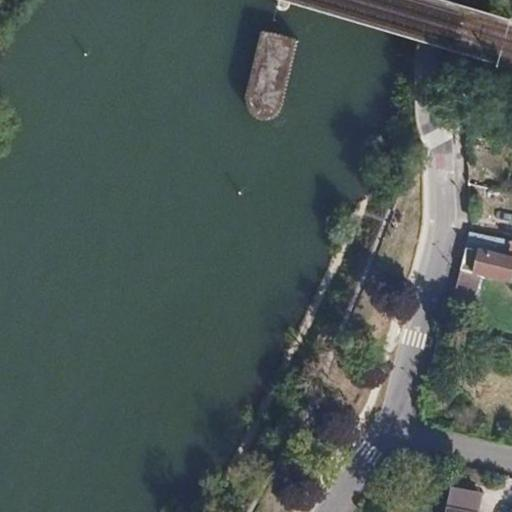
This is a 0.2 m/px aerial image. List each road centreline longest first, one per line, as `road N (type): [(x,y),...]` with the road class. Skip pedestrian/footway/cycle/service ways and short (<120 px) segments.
road 1 (residential): [(390,420),(446,245),(448,154)]
road 2 (residential): [(448,154),(427,95),(426,37),(443,0)]
road 3 (residential): [(390,420),(511,452)]
